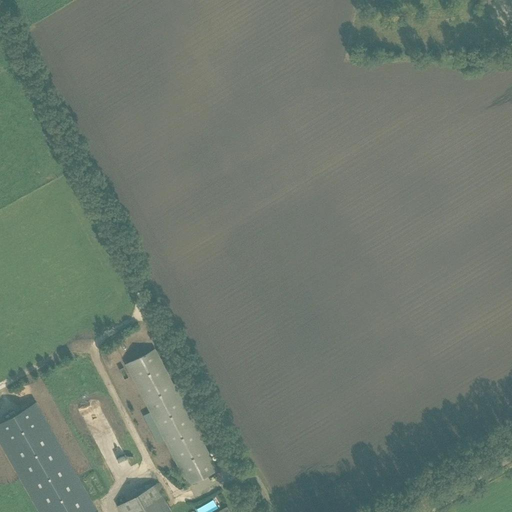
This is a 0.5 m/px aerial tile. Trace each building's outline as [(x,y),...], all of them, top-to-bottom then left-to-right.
[(480,0),(481,14),(492,14),(491,0),(480,0)] [(492,19),(369,21),(369,36),(395,35),(395,47),(492,45),(492,19)] [(124,364),(187,486),(217,470),(154,348),(124,364)] [(34,402),(0,421),(0,443),(39,511),(86,511),(94,507),(77,477),(34,402)] [(170,511),(155,485),(117,506),(120,511),(170,511)]
